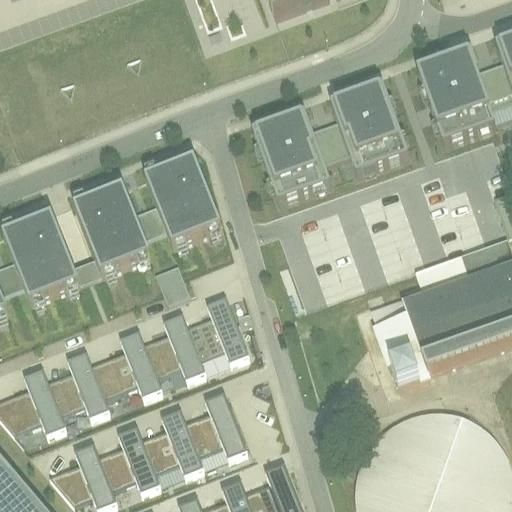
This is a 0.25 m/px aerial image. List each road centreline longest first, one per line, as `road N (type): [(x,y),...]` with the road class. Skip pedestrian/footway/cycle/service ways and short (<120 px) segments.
road 1 (residential): [(204,116),(325,511)]
road 2 (residential): [(413,18),(373,57),(204,116)]
road 3 (residential): [(204,116),(0,198)]
